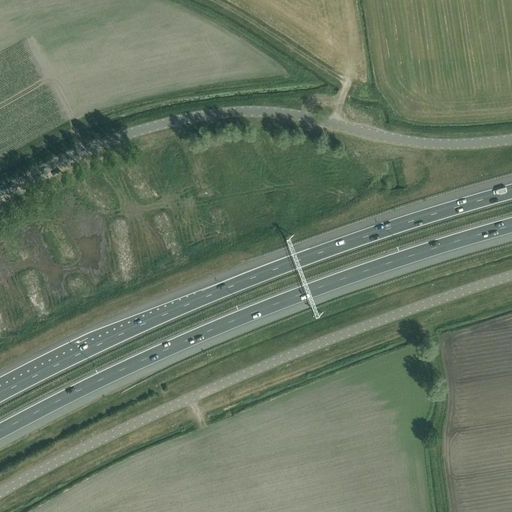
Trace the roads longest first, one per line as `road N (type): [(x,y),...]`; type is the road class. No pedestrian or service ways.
road 1 (unclassified): [(0,494),(135,421),(511,271)]
road 2 (motorway): [(0,431),(106,375),(277,302),(511,226)]
road 3 (motorway): [(511,191),(259,276),(0,392)]
road 4 (track): [(9,511),(98,461),(345,357),(511,298)]
road 5 (unclassified): [(0,191),(105,143),(220,116),(304,119),(426,145),(511,141)]
road 6 (track): [(425,328),(442,383),(446,511)]
